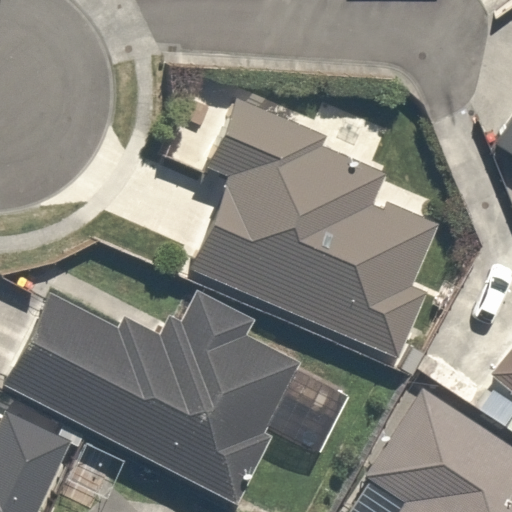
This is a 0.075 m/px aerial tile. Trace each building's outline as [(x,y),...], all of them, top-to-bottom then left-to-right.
[(213,178),(178,258),(377,344),(438,204),(364,172),(383,127),(319,99),(311,117),(182,61),(144,148),(213,178)] [(511,104),(494,132),(511,143),(511,104)] [(27,283),(0,340),(0,386),(217,490),(282,355),(229,330),(236,315),(184,290),(178,303),(161,295),(148,321),(113,304),(105,320),(27,283)] [(511,313),(472,361),(511,393),(511,313)] [(511,511),(511,450),(407,381),(347,472),(386,498),(376,511),(511,511)] [(0,511),(15,511),(54,432),(0,406),(0,511)] [(114,452),(77,433),(51,485),(88,504),(114,452)] [(173,511),(155,490),(129,511),(173,511)]
